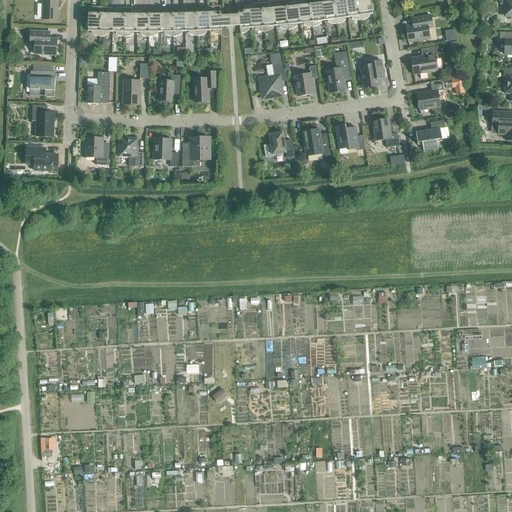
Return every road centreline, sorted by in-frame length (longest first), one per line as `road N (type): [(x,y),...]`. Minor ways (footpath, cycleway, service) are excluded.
road 1 (residential): [(71,123),(237,122),(401,101)]
road 2 (residential): [(30,511),(15,264),(0,250)]
road 3 (residential): [(75,0),(71,123)]
